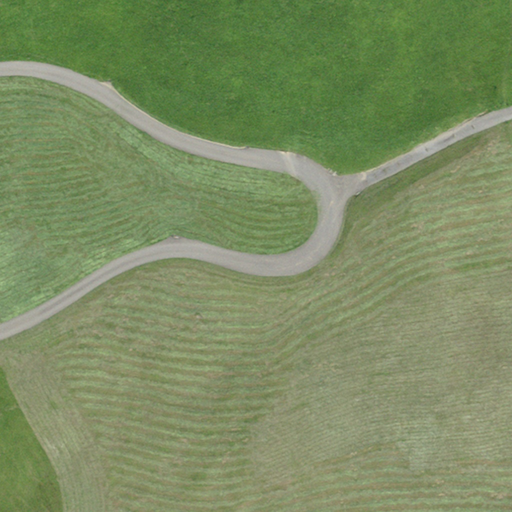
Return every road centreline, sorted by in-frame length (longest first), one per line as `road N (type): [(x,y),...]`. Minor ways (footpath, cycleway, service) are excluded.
road 1 (residential): [(0,86),(77,81),(226,155),(303,165),(338,191),(327,239),(309,256),(278,268),(162,250),(119,265),(0,332)]
road 2 (track): [(511,116),(338,191)]
